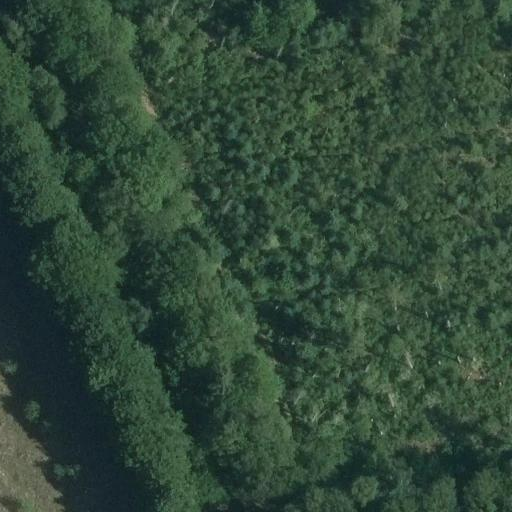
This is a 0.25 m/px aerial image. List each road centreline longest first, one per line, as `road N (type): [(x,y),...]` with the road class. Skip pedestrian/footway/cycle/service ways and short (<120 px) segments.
road 1 (track): [(185,511),(51,188),(0,89)]
road 2 (track): [(185,511),(511,476)]
